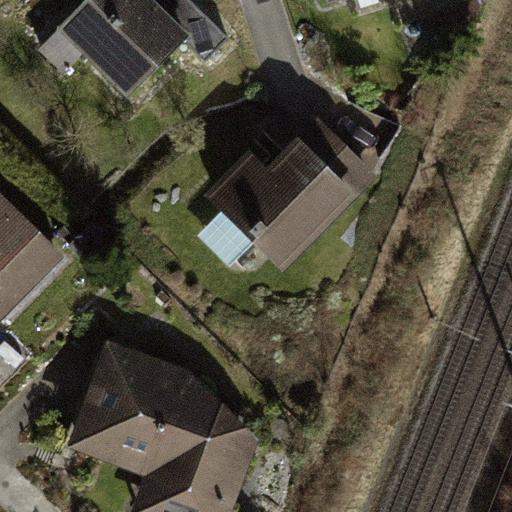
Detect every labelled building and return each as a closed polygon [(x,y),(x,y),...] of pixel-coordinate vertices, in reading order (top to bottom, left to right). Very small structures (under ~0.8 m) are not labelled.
[(89,0),(64,25),(133,99),(186,43),(195,33),(166,4),(161,0),(89,0)] [(194,0),(160,0),(195,33),(186,43),(206,62),(231,35),(194,0)] [(400,0),(406,21),(476,0),(400,0)] [(253,151),(209,196),(289,274),(365,198),(304,138),(292,150),(273,170),(253,151)] [(0,190),(0,329),(70,268),(0,190)] [(195,370),(109,344),(71,449),(143,475),(129,511),(239,511),(266,443),(243,420),(195,370)]
